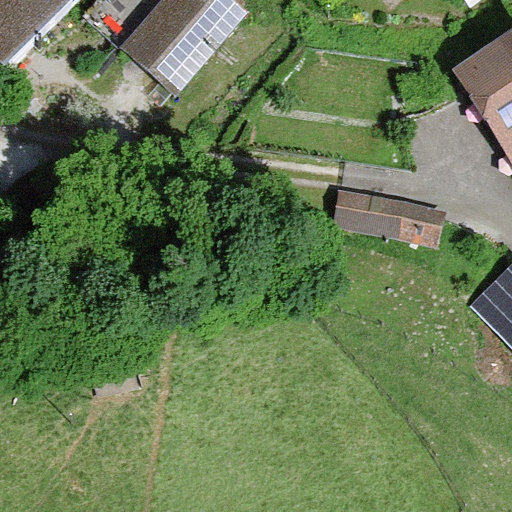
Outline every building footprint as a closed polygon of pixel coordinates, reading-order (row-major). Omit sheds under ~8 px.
[(0,0),(0,68),(59,0),(0,0)] [(234,27),(196,0),(165,0),(116,69),(175,111),(234,27)] [(511,55),(503,42),(435,89),(511,198),(511,55)] [(425,262),(432,222),(331,203),(324,243),(425,262)] [(511,274),(510,272),(458,321),(511,377),(511,274)]
